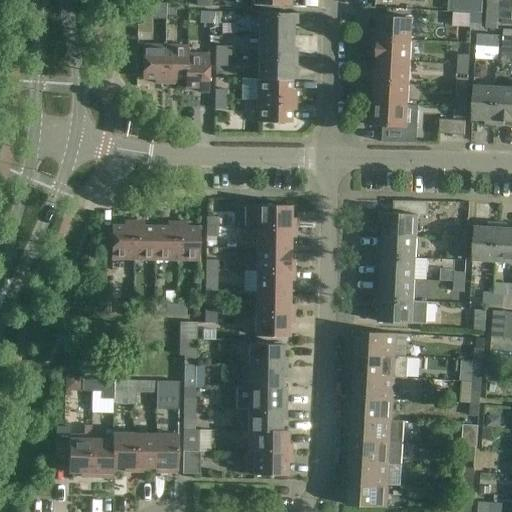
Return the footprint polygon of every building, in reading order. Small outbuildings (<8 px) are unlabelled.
[(166,15),(166,3),(156,3),(156,15),(166,15)] [(166,3),(166,15),(176,15),(176,3),(166,3)] [(486,18),(498,19),(499,8),(486,7),(486,18)] [(199,22),(210,22),(210,12),(200,11),(199,22)] [(210,12),(210,22),(220,23),(220,12),(210,12)] [(482,13),(470,12),(469,22),(481,23),(482,13)] [(259,13),(258,35),(292,35),(293,24),(297,24),(297,13),(259,13)] [(374,28),(374,38),(412,40),(413,18),(379,16),(378,29),(374,28)] [(498,19),(486,18),(485,28),(497,28),(498,19)] [(476,33),(475,58),(497,58),(498,34),(476,33)] [(258,35),(258,57),(296,57),(297,48),(292,48),(292,35),(258,35)] [(511,37),(503,37),(502,58),(511,58),(511,37)] [(410,62),(412,40),(374,38),(373,48),(377,48),(377,60),(410,62)] [(164,84),(165,45),(143,45),(142,79),(155,79),(155,83),(164,84)] [(165,45),(164,84),(174,84),(174,79),(185,80),(186,80),(187,54),(188,54),(188,46),(165,45)] [(215,46),(215,56),(228,56),(236,56),(236,47),(215,46)] [(186,80),(185,80),(185,88),(198,88),(198,92),(208,92),(209,54),(188,54),(187,54),(186,80)] [(457,54),(457,64),(469,65),(469,54),(457,54)] [(228,56),(215,56),(215,66),(227,66),(228,56)] [(296,57),(258,57),(258,78),(292,79),(292,67),(296,67),(296,57)] [(409,83),(410,62),(377,60),(376,72),(372,72),(371,81),(409,83)] [(469,65),(457,64),(456,73),(468,74),(469,65)] [(241,78),(241,99),(257,100),(296,101),(296,91),(292,91),(292,79),(258,78),(241,78)] [(408,105),(409,83),(371,81),(371,91),(375,91),(374,103),(408,105)] [(485,124),(494,125),(497,86),(474,85),(472,119),(485,120),(485,124)] [(511,121),(511,87),(497,86),(494,125),(504,125),(504,121),(511,121)] [(214,100),(226,100),(226,89),(214,88),(214,100)] [(454,108),(466,108),(467,97),(455,97),(454,108)] [(226,108),(226,100),(214,100),(214,108),(226,108)] [(296,101),(257,100),(257,122),(291,123),(291,110),(296,110),(296,101)] [(408,105),(374,103),(374,115),(369,115),(369,125),(383,126),(382,142),(417,142),(417,140),(415,140),(415,141),(406,141),(407,127),(416,127),(416,128),(417,128),(419,105),(408,105)] [(466,108),(454,108),(454,116),(465,117),(466,108)] [(465,120),(440,119),(439,133),(464,135),(465,120)] [(384,222),(383,234),(417,236),(418,214),(428,214),(428,202),(394,201),(393,213),(380,212),(379,222),(384,222)] [(246,205),(245,227),(295,228),(295,218),(291,218),(291,206),(246,205)] [(206,216),(206,227),(218,227),(218,216),(206,216)] [(133,260),(134,221),(125,221),(125,226),(112,225),(111,259),(133,260)] [(133,260),(155,260),(156,226),(144,226),(144,222),(134,221),(133,260)] [(156,226),(155,260),(177,260),(177,222),(168,222),(168,226),(156,226)] [(177,222),(177,260),(199,261),(200,227),(187,227),(187,222),(177,222)] [(473,260),(495,261),(497,223),(488,222),(488,227),(475,226),(473,260)] [(497,223),(495,261),(511,261),(511,228),(507,228),(507,223),(497,223)] [(217,236),(218,227),(206,227),(206,236),(217,236)] [(256,249),(290,249),(290,237),(295,237),(295,228),(245,227),(245,249),(256,249)] [(457,229),(457,238),(468,239),(469,229),(457,229)] [(416,258),(417,236),(383,234),(382,247),(378,246),(378,256),(416,258)] [(468,239),(457,238),(456,248),(468,249),(468,239)] [(256,249),(256,270),(294,271),(294,262),(290,261),(290,249),(256,249)] [(381,278),(415,279),(416,258),(378,256),(377,265),(382,266),(381,278)] [(205,270),(218,270),(218,260),(205,260),(205,270)] [(205,291),(217,291),(218,270),(205,270),(205,291)] [(294,271),(256,270),(256,292),(290,293),(290,281),(294,281),(294,271)] [(454,271),(453,281),(466,282),(466,272),(454,271)] [(414,301),(415,279),(381,278),(380,290),(376,289),(376,299),(414,301)] [(465,291),(466,282),(453,281),(453,291),(465,291)] [(493,292),(493,304),(502,304),(511,305),(511,284),(495,283),(494,292),(493,292)] [(204,313),(217,313),(217,291),(205,291),(204,313)] [(483,291),(482,303),(487,303),(493,304),(493,292),(483,291)] [(290,293),(256,292),(255,314),(294,314),(294,305),(289,305),(290,293)] [(414,301),(376,299),(375,309),(379,309),(379,321),(427,324),(428,301),(414,301)] [(122,315),(132,315),(132,303),(123,303),(122,315)] [(143,304),(132,303),(132,315),(143,315),(143,304)] [(176,316),(176,304),(166,304),(166,315),(176,316)] [(176,304),(176,316),(186,316),(186,304),(176,304)] [(511,310),(493,309),(490,336),(511,337),(511,310)] [(217,313),(204,313),(204,323),(217,323),(217,313)] [(294,314),(255,314),(255,336),(289,336),(289,324),(293,324),(294,314)] [(485,320),(473,319),(473,329),(485,330),(485,320)] [(180,339),(197,339),(197,322),(180,322),(180,339)] [(358,331),(357,353),(396,356),(396,355),(406,356),(407,334),(397,333),(358,331)] [(196,365),(197,339),(180,339),(179,355),(184,355),(184,365),(196,365)] [(249,344),(249,365),(249,366),(287,367),(287,357),(283,357),(283,344),(249,344)] [(473,360),(483,361),(484,348),(474,347),(473,360)] [(357,353),(355,375),(394,377),(407,378),(408,356),(406,356),(396,355),(396,356),(357,353)] [(482,372),(483,361),(473,360),(472,372),(482,372)] [(196,387),(196,365),(184,365),(184,387),(196,387)] [(242,367),(241,388),(248,388),(282,388),(282,376),(287,376),(287,367),(249,366),(249,365),(242,365),(242,367)] [(82,391),(92,391),(92,380),(92,375),(82,375),(82,391)] [(354,396),(393,399),(394,377),(355,375),(354,396)] [(113,380),(92,380),(92,391),(101,391),(101,399),(114,399),(114,392),(113,392),(113,380)] [(135,392),(135,380),(113,380),(113,392),(114,392),(135,392)] [(157,381),(135,380),(135,392),(156,393),(157,381)] [(157,381),(156,393),(179,393),(179,381),(157,381)] [(183,408),(196,408),(196,387),(184,387),(183,408)] [(236,388),(236,409),(248,409),(286,410),(286,400),(287,388),(282,388),(248,388),(241,388),(239,387),(239,388),(236,388)] [(470,403),(480,404),(481,391),(471,390),(470,403)] [(393,399),(354,396),(353,418),(392,420),(393,399)] [(479,416),(480,404),(470,403),(469,415),(479,416)] [(196,430),(196,408),(183,408),(183,430),(196,430)] [(286,410),(248,409),(248,431),(282,431),(282,419),(286,419),(286,410)] [(392,420),(353,418),(352,440),(391,442),(403,443),(405,421),(392,420)] [(462,423),(461,446),(475,447),(476,437),(477,424),(462,423)] [(81,477),(90,477),(91,439),(92,427),(84,426),(84,436),(70,435),(70,427),(56,426),(56,458),(68,459),(68,472),(81,473),(81,477)] [(183,430),(183,451),(199,452),(199,430),(196,430),(183,430)] [(288,431),(282,431),(248,431),(242,431),(242,439),(246,439),(246,452),(291,453),(292,443),(287,443),(288,431)] [(112,467),(113,467),(124,467),(124,472),(133,472),(134,434),(112,433),(112,439),(112,467)] [(156,434),(134,434),(133,472),(143,472),(143,468),(155,467),(156,434)] [(155,467),(155,472),(167,472),(178,472),(178,434),(156,434),(155,467)] [(91,439),(90,477),(100,477),(112,477),(113,473),(113,467),(112,467),(112,439),(91,439)] [(352,440),(350,461),(402,464),(403,443),(391,442),(352,440)] [(461,446),(459,446),(458,460),(474,461),(475,447),(461,446)] [(199,452),(183,451),(183,473),(199,474),(199,452)] [(291,463),(291,453),(246,452),(246,453),(243,453),(243,475),(287,475),(287,463),(291,463)] [(350,461),(349,483),(388,485),(389,463),(350,461)] [(464,466),(463,489),(473,490),(475,467),(464,466)] [(388,485),(349,483),(348,505),(387,507),(388,485)] [(473,490),(463,489),(462,501),(472,502),(473,490)] [(501,511),(502,502),(477,501),(476,511),(501,511)]
